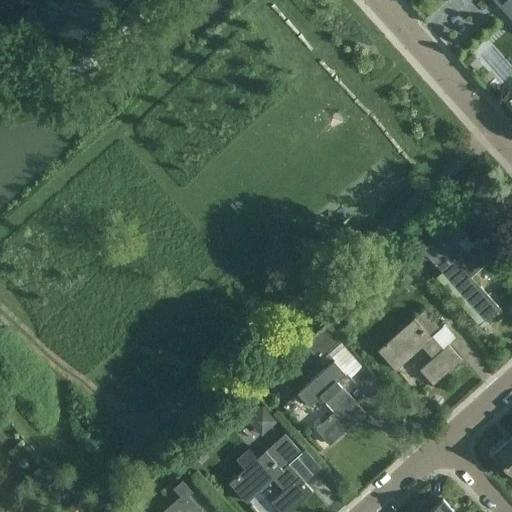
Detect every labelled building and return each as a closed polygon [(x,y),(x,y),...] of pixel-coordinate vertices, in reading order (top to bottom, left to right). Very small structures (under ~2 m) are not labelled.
[(467,235),(462,230),(455,222),(423,250),(434,263),(434,262),(443,272),(437,277),(480,325),(499,308),(480,287),(479,287),(469,277),(486,262),(503,281),(511,273),(511,259),(488,232),(466,251),(458,242),(467,235)] [(414,251),(390,271),(404,287),(418,275),(419,276),(429,269),(414,251)] [(378,351),(395,370),(422,347),(433,359),(419,371),(432,385),(461,359),(448,345),(444,349),(433,336),(441,329),(424,310),(378,351)] [(328,353),(343,340),(327,323),(303,344),(319,361),(320,361),(328,353)] [(325,367),(297,392),(309,405),(321,395),(336,412),(316,429),(329,444),(365,413),(347,393),(357,385),(350,377),(334,359),(334,360),(328,353),(320,361),(325,367)] [(245,469),(229,483),(247,502),(273,479),(284,491),(271,503),(278,511),(289,511),(312,491),(300,478),(295,482),(284,468),(292,461),(301,453),(284,434),(257,458),(248,448),(236,459),(245,469)] [(511,437),(494,454),(511,474),(511,437)] [(164,474),(179,490),(192,477),(178,462),(164,474)] [(202,511),(201,510),(185,493),(163,511),(202,511)] [(454,511),(443,499),(428,511),(454,511)] [(82,511),(83,511),(74,503),(64,511),(82,511)]
